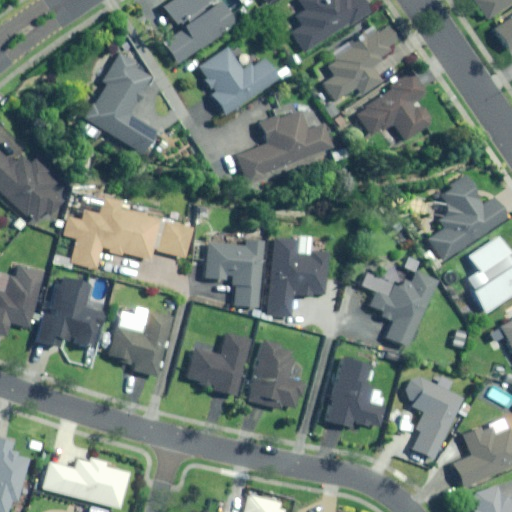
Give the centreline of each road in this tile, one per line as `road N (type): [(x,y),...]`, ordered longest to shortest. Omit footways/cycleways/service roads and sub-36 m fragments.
road 1 (residential): [(176,436),(364,479),(412,511)]
road 2 (residential): [(0,384),(176,436)]
road 3 (tertiary): [(418,0),(511,136)]
